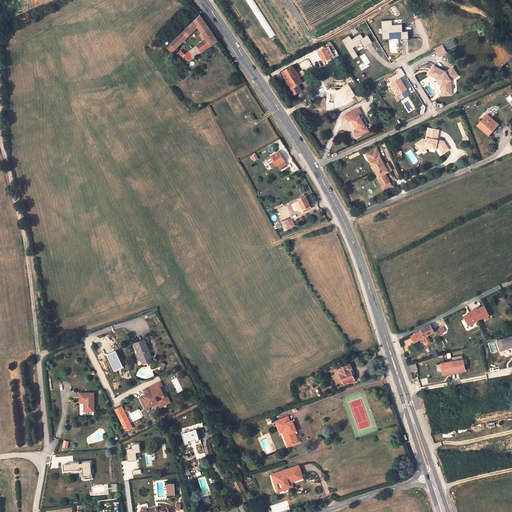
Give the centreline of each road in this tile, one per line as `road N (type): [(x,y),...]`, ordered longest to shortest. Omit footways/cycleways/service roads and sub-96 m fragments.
road 1 (primary): [(432,476),(348,229),(203,0)]
road 2 (track): [(38,357),(25,239),(0,131)]
road 3 (residential): [(317,511),(432,476)]
